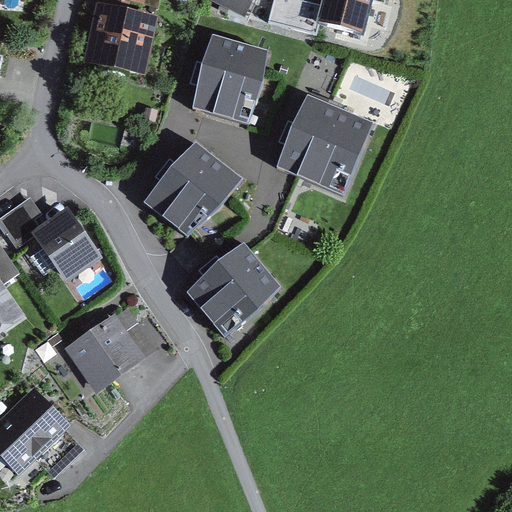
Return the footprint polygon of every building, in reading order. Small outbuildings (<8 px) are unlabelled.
[(211,0),(211,1),(243,15),(249,0),(211,0)] [(323,6),(299,0),(273,0),(268,24),(315,36),(323,6)] [(328,0),(324,27),(367,40),(374,0),(328,0)] [(151,22),(98,12),(88,62),(141,72),(151,22)] [(263,59),(214,45),(197,108),(246,122),(263,59)] [(368,130),(310,105),(282,169),(340,194),(368,130)] [(195,151),(150,206),(189,239),(235,184),(195,151)] [(35,186),(4,208),(22,234),(53,212),(35,186)] [(87,195),(47,220),(80,274),(120,249),(87,195)] [(0,330),(37,306),(15,272),(28,263),(4,228),(0,229),(0,330)] [(243,252),(191,296),(226,336),(277,292),(243,252)] [(114,324),(71,352),(96,390),(139,361),(114,324)] [(34,398),(0,427),(0,452),(18,473),(64,432),(34,398)]
